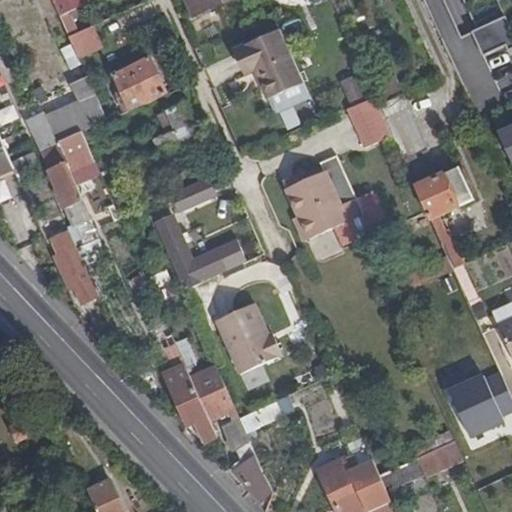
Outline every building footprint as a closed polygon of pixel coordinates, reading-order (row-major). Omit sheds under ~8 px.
[(52,0),(59,13),(86,1),(86,0),(52,0)] [(186,0),(193,15),(225,0),(241,0),(242,1),(243,0),(186,0)] [(511,54),(511,30),(505,16),(495,21),(506,45),(510,55),(511,54)] [(506,45),(495,21),(471,31),(482,55),(506,45)] [(90,25),(68,35),(71,41),(78,55),(99,46),(90,25)] [(306,88),(282,34),(238,54),(249,78),(258,75),(271,104),(306,88)] [(78,55),(71,41),(60,46),(70,66),(80,61),(78,55)] [(119,97),(125,112),(165,94),(151,61),(116,77),(124,94),(119,97)] [(366,94),(356,72),(339,80),(348,101),(366,94)] [(83,130),(107,120),(93,90),(87,76),(73,83),(80,100),(46,116),(58,142),(83,130)] [(41,87),(34,89),(40,102),(47,100),(41,87)] [(427,147),(402,93),(378,104),(403,158),(427,147)] [(153,140),(158,150),(198,132),(185,104),(165,114),(170,125),(173,131),(153,140)] [(44,111),(22,121),(36,152),(58,142),(46,116),(44,111)] [(170,125),(165,114),(156,117),(162,130),(170,125)] [(511,125),(498,132),(511,163),(511,125)] [(72,170),(96,159),(83,130),(58,142),(63,151),(67,161),(72,170)] [(211,159),(198,132),(158,150),(162,160),(167,159),(174,172),(188,165),(190,169),(211,159)] [(0,174),(15,168),(12,162),(0,136),(0,174)] [(130,139),(118,144),(124,157),(135,152),(130,139)] [(40,162),(63,151),(58,142),(36,152),(40,162)] [(441,176),(427,147),(403,158),(416,188),(441,176)] [(16,172),(40,162),(36,152),(12,162),(15,168),(16,172)] [(364,220),(365,220),(339,160),(323,167),(327,177),(302,188),(289,194),(301,222),(296,224),(307,247),(337,233),(364,220)] [(72,204),(85,199),(72,170),(67,161),(55,167),(72,204)] [(441,176),(416,188),(429,216),(472,196),(459,168),(441,176)] [(144,174),(134,179),(145,205),(157,200),(144,174)] [(183,212),(222,196),(215,179),(176,195),(183,212)] [(285,188),(289,194),(302,188),(299,182),(285,188)] [(176,218),(165,223),(185,268),(196,263),(176,218)] [(364,220),(337,233),(344,248),(371,235),(364,220)] [(449,226),(436,232),(448,258),(452,266),(465,261),(449,226)] [(86,308),(103,300),(74,235),(56,243),(86,308)] [(112,257),(104,241),(86,248),(94,265),(112,257)] [(235,251),(211,262),(216,275),(241,264),(235,251)] [(431,261),(393,279),(399,293),(411,288),(454,269),(452,266),(448,258),(440,262),(440,265),(434,268),(431,261)] [(463,265),(454,269),(463,291),(476,318),(487,313),(478,293),(477,293),(463,265)] [(430,306),(463,291),(454,269),(411,288),(418,302),(427,297),(430,306)] [(143,276),(131,282),(140,302),(152,298),(143,276)] [(511,316),(511,301),(493,310),(498,323),(511,316)] [(255,302),(218,317),(242,371),(284,353),(277,337),(272,339),(255,302)] [(511,316),(498,323),(511,353),(511,316)] [(186,361),(183,354),(169,360),(176,376),(190,370),(186,361)] [(198,355),(186,361),(190,370),(196,384),(209,378),(198,355)] [(511,383),(504,367),(452,391),(473,438),(511,420),(511,383)] [(209,446),(222,440),(220,436),(210,415),(199,391),(196,384),(190,370),(176,376),(167,379),(183,412),(187,424),(196,421),(209,446)] [(225,380),(199,391),(210,415),(220,436),(240,427),(245,437),(250,435),(225,380)] [(29,419),(14,426),(20,440),(36,433),(29,419)] [(286,419),(251,435),(258,449),(293,433),(286,419)] [(449,427),(429,436),(434,449),(454,440),(449,427)] [(267,505),(278,496),(250,435),(245,437),(236,441),(247,463),(240,470),(245,475),(241,481),(267,505)] [(422,469),(460,452),(454,440),(434,449),(417,457),(422,469)] [(320,468),(340,511),(379,511),(382,511),(394,505),(387,490),(380,473),(375,464),(355,473),(353,469),(346,455),(320,468)] [(417,457),(380,473),(387,490),(424,473),(422,469),(417,457)] [(375,464),(374,459),(353,469),(355,473),(375,464)] [(125,511),(112,483),(89,492),(97,511),(125,511)]
